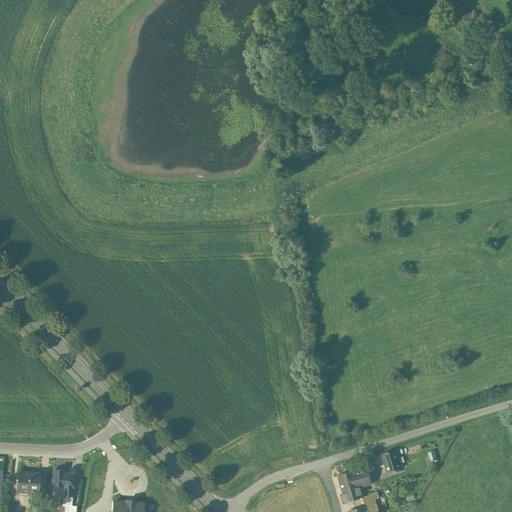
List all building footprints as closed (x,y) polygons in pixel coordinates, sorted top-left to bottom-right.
[(395,450),(382,454),(388,472),(401,469),(395,450)] [(355,470),(338,476),(346,503),(362,498),(363,498),(363,497),(360,489),(365,487),(364,485),(371,483),(367,469),(355,472),(355,470)] [(63,471),(53,470),(52,485),(63,486),(63,495),(72,495),(72,487),(74,487),(74,474),(63,473),(63,471)] [(39,473),(17,472),(16,491),(38,493),(39,473)] [(373,494),(363,497),(363,498),(362,498),(364,504),(375,501),(373,494)] [(60,497),(47,496),(47,504),(59,504),(60,497)] [(143,511),(144,502),(112,500),(111,511),(143,511)] [(365,506),(349,511),(378,511),(375,501),(364,504),(365,506)]
